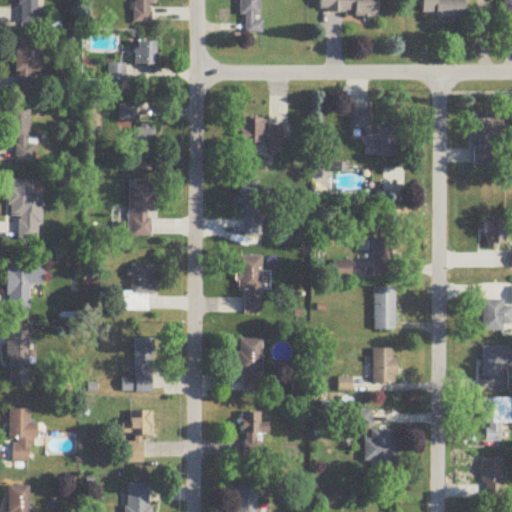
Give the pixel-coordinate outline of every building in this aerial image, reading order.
[(36,0),(17,0),(18,24),(37,24),(36,0)] [(154,0),(134,0),(134,24),(155,24),(154,0)] [(241,0),(241,35),(260,35),(260,0),(241,0)] [(320,0),(321,14),(354,14),(354,19),(378,19),(377,0),(320,0)] [(464,0),(436,0),(436,19),(465,19),(464,0)] [(511,0),(503,0),(503,15),(511,15),(511,0)] [(43,43),(17,42),(15,93),(41,94),(43,43)] [(156,43),(134,43),(134,67),(156,67),(156,43)] [(125,66),(107,66),(107,83),(125,83),(125,66)] [(9,139),(15,140),(15,164),(31,164),(32,108),(10,107),(9,139)] [(376,159),(403,158),(402,129),(371,130),(370,112),(351,113),(352,131),(364,131),(364,144),(375,143),(376,159)] [(263,120),(241,120),(241,146),(283,146),(283,127),(263,127),(263,120)] [(492,168),(492,121),(474,121),(474,168),(492,168)] [(133,126),(133,160),(153,160),(153,126),(133,126)] [(18,221),(18,239),(40,239),(40,194),(38,194),(38,182),(8,181),(8,220),(18,221)] [(128,183),(128,238),(152,238),(152,183),(128,183)] [(238,216),(242,216),(242,237),(260,237),(260,183),(238,183),(238,216)] [(485,222),(485,251),(507,251),(507,222),(485,222)] [(394,268),(394,240),(372,240),(372,268),(394,268)] [(238,294),(243,294),(243,316),(261,316),(261,258),(238,258),(238,294)] [(42,287),(42,260),(7,260),(7,311),(29,311),(29,287),(42,287)] [(152,265),(131,265),(131,293),(118,293),(118,312),(152,312),(152,265)] [(394,289),(373,289),(373,332),(394,332),(394,289)] [(482,302),(482,333),(508,333),(508,302),(482,302)] [(28,333),(7,333),(7,387),(28,387),(28,333)] [(121,395),(151,395),(152,340),(134,340),(134,379),(122,379),(121,395)] [(261,341),(239,341),(239,394),(261,395),(261,341)] [(508,349),(482,349),(482,379),(508,379),(508,349)] [(395,350),(372,350),(372,385),(395,385),(395,350)] [(501,443),(501,431),(510,431),(510,400),(482,400),(482,443),(501,443)] [(29,412),(9,412),(9,465),(27,465),(27,447),(38,447),(38,426),(29,426),(29,412)] [(353,429),(370,429),(370,412),(353,412),(353,429)] [(151,440),(151,413),(129,413),(129,425),(122,425),(122,441),(121,441),(121,465),(142,465),(142,440),(151,440)] [(260,415),(241,415),(241,459),(257,459),(257,436),(268,436),(268,425),(260,425),(260,415)] [(364,441),(364,466),(394,466),(394,432),(370,432),(370,441),(364,441)] [(501,461),(481,461),(481,499),(501,499),(501,461)] [(255,511),(256,489),(236,489),(236,511),(255,511)]
